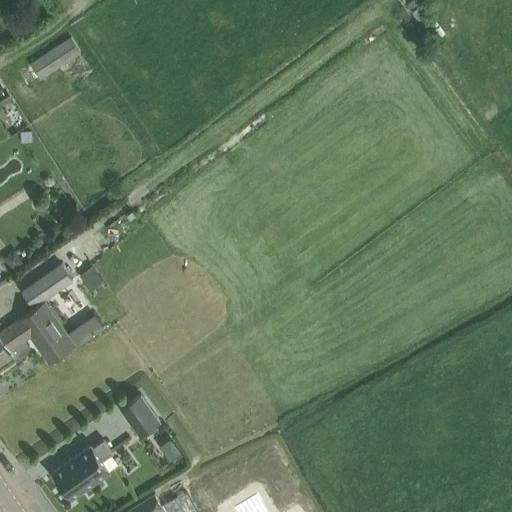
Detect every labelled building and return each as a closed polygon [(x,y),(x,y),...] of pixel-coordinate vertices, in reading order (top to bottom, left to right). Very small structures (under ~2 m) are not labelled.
[(40,80),(81,53),(70,37),(29,63),(40,80)] [(39,278),(52,296),(73,281),(61,263),(39,278)] [(52,296),(39,278),(21,291),(33,308),(45,300),(52,296)] [(45,302),(19,320),(20,320),(21,319),(33,335),(31,336),(49,362),(75,344),(45,302)] [(21,319),(20,320),(0,333),(0,362),(12,354),(10,351),(31,336),(33,335),(21,319)] [(0,399),(10,390),(0,379),(0,399)] [(140,435),(160,421),(140,394),(121,408),(140,435)] [(44,452),(51,465),(92,444),(85,430),(44,452)] [(52,472),(71,498),(110,470),(102,460),(112,452),(104,440),(93,447),(91,444),(52,472)] [(166,511),(155,494),(125,511),(166,511)]
